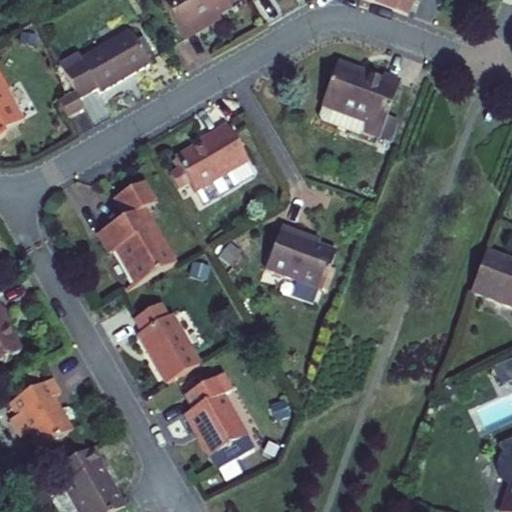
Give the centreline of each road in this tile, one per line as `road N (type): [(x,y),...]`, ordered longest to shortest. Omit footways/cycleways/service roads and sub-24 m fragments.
road 1 (residential): [(3,188),(59,171),(324,20),(355,18),(491,68)]
road 2 (residential): [(188,511),(3,188)]
